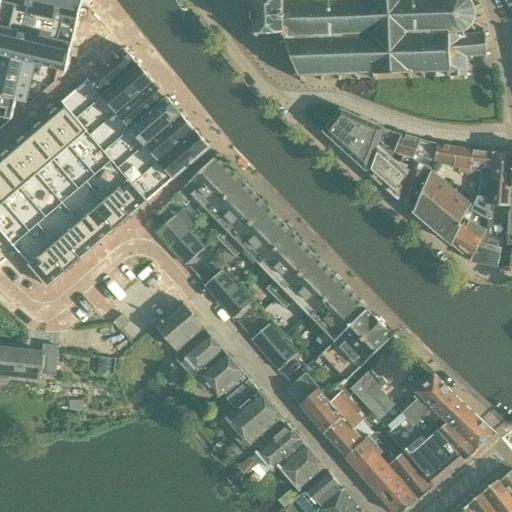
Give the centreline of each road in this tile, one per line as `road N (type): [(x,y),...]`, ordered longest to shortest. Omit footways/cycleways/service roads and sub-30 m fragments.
road 1 (residential): [(378,511),(150,248),(122,249),(42,315),(0,279)]
road 2 (residential): [(225,149),(510,444)]
road 3 (residential): [(511,275),(462,265),(281,101)]
road 4 (residential): [(281,101),(337,99),(465,135),(511,135)]
road 5 (residential): [(0,140),(128,32)]
road 6 (residential): [(225,149),(128,32)]
road 7 (residential): [(196,0),(281,101)]
